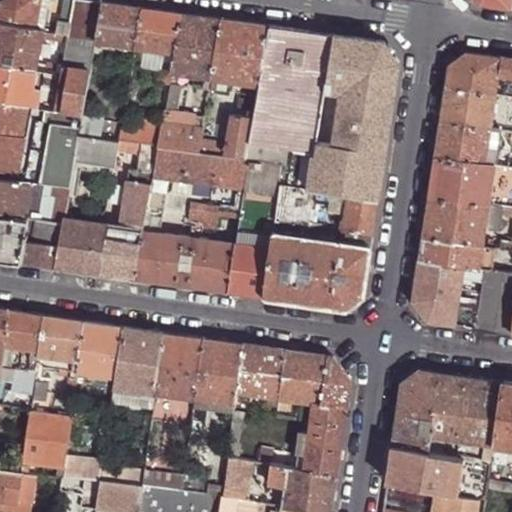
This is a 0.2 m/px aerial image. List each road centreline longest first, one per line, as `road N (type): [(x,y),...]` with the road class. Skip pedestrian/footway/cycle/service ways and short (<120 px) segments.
road 1 (residential): [(378,346),(0,281)]
road 2 (residential): [(428,20),(378,346)]
road 3 (residential): [(378,346),(353,511)]
road 4 (residential): [(280,0),(428,20)]
road 5 (residential): [(511,364),(378,346)]
